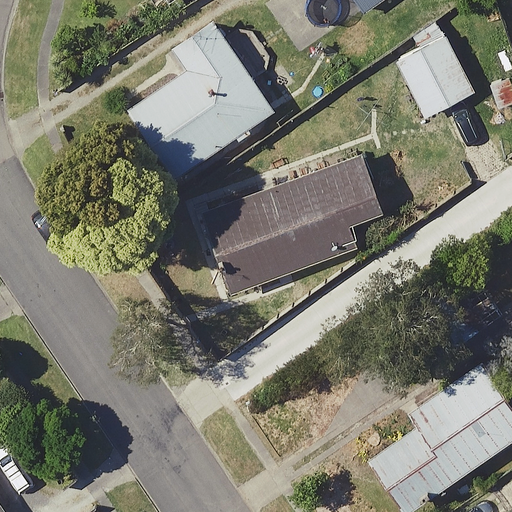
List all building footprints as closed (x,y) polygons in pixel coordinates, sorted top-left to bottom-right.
[(374,0),(351,0),(358,11),(374,0)] [(466,84),(433,22),(386,48),(418,109),(466,84)] [(248,73),(265,61),(242,30),(225,42),(215,28),(118,99),(169,170),(266,99),(248,73)] [(375,202),(352,140),(196,196),(227,281),(352,236),(344,213),(375,202)] [(455,252),(419,280),(458,332),(495,304),(455,252)] [(511,423),(511,406),(473,348),(352,426),(398,498),(511,423)] [(510,511),(504,503),(489,511),(510,511)]
